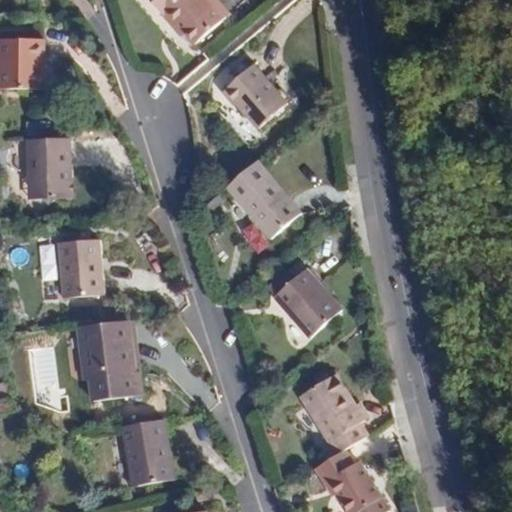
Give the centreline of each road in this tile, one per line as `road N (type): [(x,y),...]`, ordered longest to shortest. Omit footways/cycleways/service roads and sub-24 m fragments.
road 1 (residential): [(105,0),(271,511)]
road 2 (residential): [(361,0),(387,207),(459,511)]
